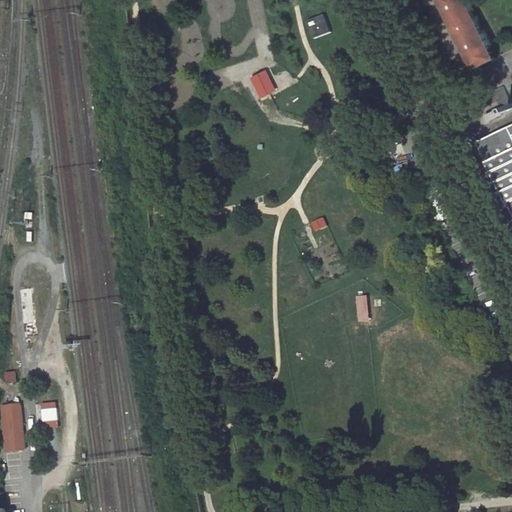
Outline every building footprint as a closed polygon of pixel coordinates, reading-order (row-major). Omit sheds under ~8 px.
[(444,0),(479,67),(499,56),(470,0),(444,0)] [(325,15),(309,21),(315,39),(332,32),(325,15)] [(267,70),(253,77),(263,97),(270,93),(277,90),(267,70)] [(511,99),(507,91),(505,85),(491,92),(494,98),(500,95),(504,102),(510,103),(511,102),(511,99)] [(501,108),(500,108),(486,115),(481,118),(483,123),(489,120),(489,121),(503,114),(503,113),(509,110),(506,105),(501,108)] [(511,127),(481,143),(511,205),(511,127)] [(445,199),(438,187),(424,194),(439,223),(462,212),(454,195),(445,199)] [(325,218),(313,223),(317,232),(329,226),(325,218)] [(368,297),(359,298),(361,321),(370,321),(368,297)] [(16,373),(6,374),(7,382),(16,382),(16,373)] [(57,404),(44,405),(46,427),(59,426),(57,404)] [(21,405),(2,407),(7,451),(26,449),(21,405)]
